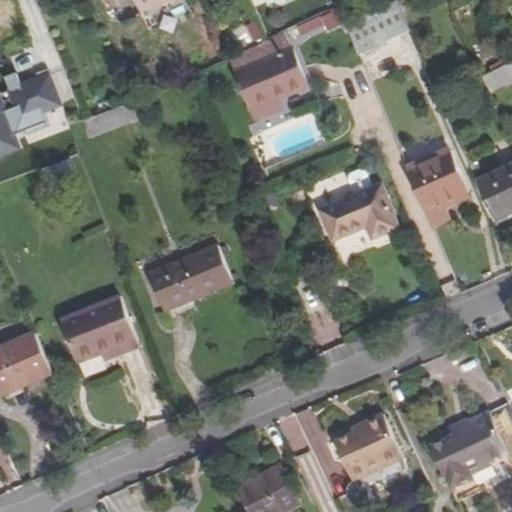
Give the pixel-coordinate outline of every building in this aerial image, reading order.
[(140,0),(145,10),(168,0),(140,0)] [(376,12),(389,42),(413,31),(400,1),(376,12)] [(389,42),(376,12),(354,23),(366,52),(389,42)] [(309,35),(330,27),(327,17),(305,27),(309,35)] [(316,86),(301,51),(292,54),(290,47),(298,44),(293,32),(272,42),(239,58),(251,85),(250,86),(264,118),(283,110),(280,101),(288,98),(316,86)] [(292,54),(301,51),(298,44),(290,47),(292,54)] [(511,80),(511,63),(489,74),(497,88),(511,80)] [(52,74),(23,86),(27,96),(18,100),(22,111),(32,108),(36,117),(66,105),(62,94),(71,91),(67,80),(56,83),(52,74)] [(149,97),(98,118),(105,134),(156,114),(149,97)] [(280,101),(283,110),(291,108),(288,98),(280,101)] [(456,151),(440,157),(458,200),(473,194),(456,151)] [(458,200),(440,157),(412,167),(436,226),(456,219),(449,204),(458,200)] [(511,216),(511,183),(507,172),(483,182),(501,221),(511,216)] [(390,192),(329,217),(341,247),(375,234),(381,247),(406,237),(401,223),(402,223),(390,192)] [(213,225),(151,250),(167,289),(229,263),(213,225)] [(130,347),(133,355),(154,346),(133,296),(77,319),(95,362),(119,352),(130,347)] [(58,375),(42,336),(0,353),(0,376),(8,396),(58,375)] [(122,359),(133,355),(130,347),(119,352),(122,359)] [(511,405),(509,400),(482,412),(500,453),(510,448),(511,453),(511,405)] [(500,453),(482,412),(451,426),(453,432),(448,435),(468,477),(475,474),(470,463),(479,459),(480,462),(500,453)] [(356,462),(363,479),(407,457),(387,415),(367,424),(369,430),(357,435),(341,443),(350,465),(356,462)] [(369,430),(367,424),(355,430),(357,435),(369,430)] [(468,477),(448,435),(435,441),(454,483),(468,477)] [(356,462),(350,465),(358,482),(363,479),(356,462)] [(292,511),(305,506),(286,467),(242,489),(253,511),(292,511)]
